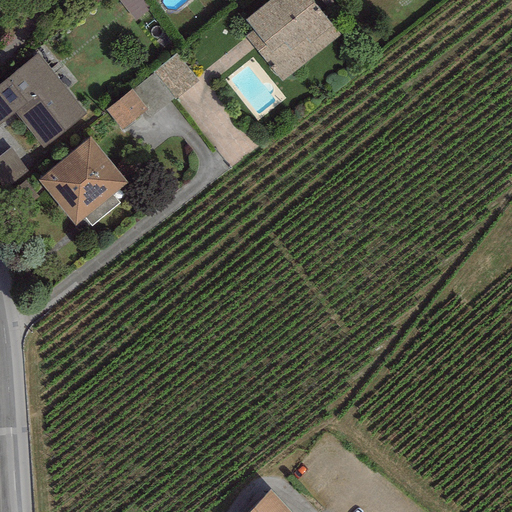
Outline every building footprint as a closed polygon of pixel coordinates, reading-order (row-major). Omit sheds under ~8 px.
[(343,40),(311,0),(289,0),(243,37),(284,88),(343,40)] [(131,77),(151,106),(197,75),(176,46),(131,77)] [(91,119),(44,55),(0,88),(0,132),(20,118),(46,153),(91,119)] [(152,112),(136,92),(110,114),(126,134),(152,112)] [(95,142),(43,185),(82,232),(134,189),(95,142)] [(302,511),(285,493),(263,511),(302,511)]
